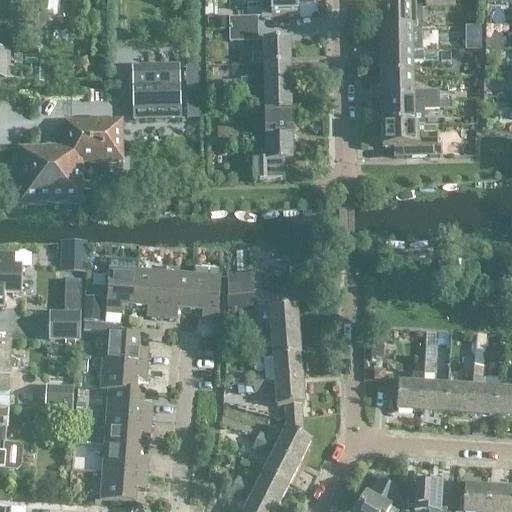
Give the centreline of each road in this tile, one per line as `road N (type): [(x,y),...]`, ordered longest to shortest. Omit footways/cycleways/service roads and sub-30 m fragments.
road 1 (residential): [(347,183),(343,0)]
road 2 (residential): [(177,511),(189,344)]
road 3 (residential): [(511,450),(358,442)]
road 4 (residential): [(358,442),(352,293)]
